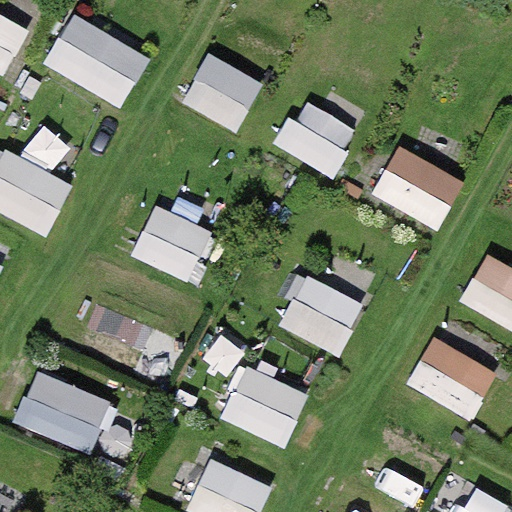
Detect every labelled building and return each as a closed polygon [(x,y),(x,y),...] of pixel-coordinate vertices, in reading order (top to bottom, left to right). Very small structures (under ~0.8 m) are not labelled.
[(0,64),(12,70),(34,23),(0,7),(0,64)] [(76,8),(48,60),(129,103),(157,51),(76,8)] [(242,128),(269,79),(214,49),(187,98),(242,128)] [(283,146),(337,173),(362,122),(308,96),(283,146)] [(376,190),(443,227),(471,177),(404,140),(376,190)] [(0,159),(0,205),(53,232),(80,178),(9,142),(0,159)] [(158,204),(135,250),(198,281),(221,234),(158,204)] [(464,296),(511,323),(511,257),(493,247),(464,296)] [(0,279),(8,260),(0,256),(0,279)] [(374,293),(380,266),(339,257),(333,284),(374,293)] [(306,274),(287,327),(351,350),(370,296),(306,274)] [(441,327),(412,381),(478,416),(507,362),(441,327)] [(114,333),(103,357),(164,384),(175,361),(114,333)] [(293,439),(315,384),(248,358),(226,413),(293,439)] [(44,364),(21,418),(95,450),(118,396),(44,364)] [(392,420),(361,471),(417,505),(448,454),(392,420)] [(196,511),(266,511),(278,474),(211,454),(194,511),(196,511)] [(511,511),(511,496),(480,481),(464,511),(511,511)]
